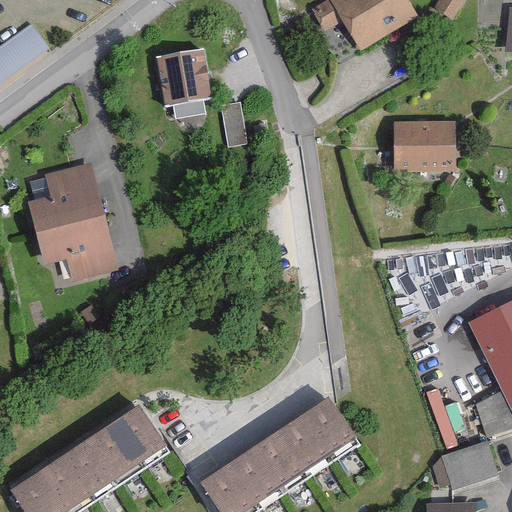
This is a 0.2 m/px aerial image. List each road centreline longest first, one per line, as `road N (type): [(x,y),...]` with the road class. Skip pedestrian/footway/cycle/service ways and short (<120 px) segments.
road 1 (residential): [(156,0),(0,112)]
road 2 (residential): [(243,0),(287,122)]
